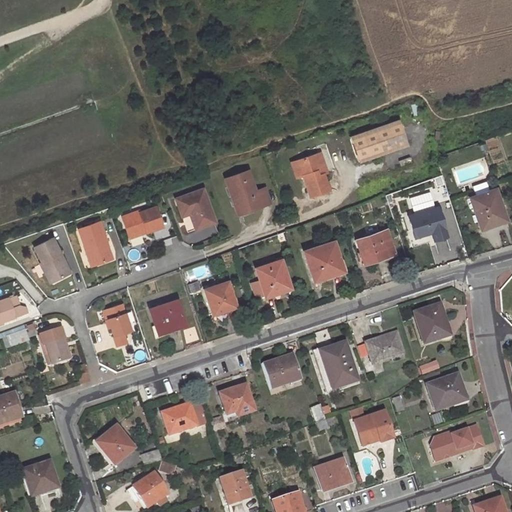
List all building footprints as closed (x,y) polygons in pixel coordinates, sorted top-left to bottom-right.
[(400,119),(351,134),(360,160),(408,144),(400,119)] [(329,190),(324,172),(322,173),(319,163),(323,162),(320,152),(295,159),(300,176),(303,175),(310,196),(329,190)] [(410,158),(400,161),(402,166),(411,163),(410,158)] [(291,161),(297,177),(300,176),(295,159),(291,161)] [(319,163),(322,173),(324,172),(328,171),(325,162),(323,162),(319,163)] [(239,195),(245,212),(271,203),(266,187),(256,190),(250,171),(227,178),(233,197),(239,195)] [(472,193),(486,188),(483,182),(470,187),(472,193)] [(189,206),(191,213),(196,229),(215,222),(204,189),(177,198),(180,209),(189,206)] [(506,220),(495,189),(473,196),(484,228),(506,220)] [(233,197),(239,214),(245,212),(239,195),(233,197)] [(140,210),(123,217),(129,234),(146,228),(147,232),(164,226),(157,206),(141,212),(140,210)] [(180,209),(183,216),(191,213),(189,206),(180,209)] [(441,238),(432,207),(407,215),(414,237),(431,232),(433,240),(441,238)] [(114,259),(100,220),(79,228),(86,248),(91,246),(97,265),(114,259)] [(146,228),(129,234),(130,238),(147,232),(146,228)] [(393,252),(386,229),(355,239),(362,263),(393,252)] [(35,246),(43,262),(45,262),(54,278),(54,279),(55,279),(56,279),(57,279),(58,279),(71,273),(53,236),(35,246)] [(138,236),(126,240),(128,246),(140,242),(138,236)] [(341,272),(332,243),(304,253),(313,281),(341,272)] [(97,265),(91,246),(86,248),(93,266),(97,265)] [(288,289),(279,259),(253,268),(263,297),(288,289)] [(40,264),(51,283),(58,279),(57,279),(56,279),(55,279),(54,279),(54,278),(45,262),(43,262),(40,264)] [(236,306),(228,280),(203,288),(212,314),(236,306)] [(0,322),(27,313),(25,306),(19,305),(15,295),(0,300),(0,322)] [(184,324),(176,299),(148,309),(156,333),(184,324)] [(105,309),(118,346),(128,343),(125,332),(132,330),(123,303),(105,309)] [(448,337),(438,306),(412,315),(422,345),(448,337)] [(26,325),(2,334),(7,349),(31,340),(26,325)] [(44,345),(51,365),(68,360),(61,340),(64,339),(60,329),(38,336),(42,346),(44,345)] [(401,353),(395,332),(364,343),(371,364),(401,353)] [(71,359),(65,339),(64,339),(61,340),(68,360),(71,359)] [(355,381),(343,343),(312,354),(324,392),(355,381)] [(51,365),(44,345),(42,346),(41,346),(47,366),(51,365)] [(300,381),(291,354),(260,364),(269,391),(300,381)] [(418,375),(435,370),(433,361),(416,367),(418,375)] [(77,377),(87,374),(84,365),(74,368),(77,377)] [(80,384),(89,381),(88,378),(87,374),(77,377),(80,384)] [(433,410),(461,402),(456,387),(459,386),(455,375),(425,385),(433,410)] [(250,407),(243,385),(218,394),(224,415),(250,407)] [(0,424),(19,418),(11,395),(0,398),(0,424)] [(404,412),(399,398),(391,401),(395,415),(404,412)] [(195,426),(188,404),(159,414),(166,436),(195,426)] [(353,422),(361,447),(380,441),(378,436),(390,432),(384,412),(353,422)] [(429,461),(480,449),(475,426),(423,438),(429,461)] [(132,448),(114,427),(94,443),(112,465),(132,448)] [(380,443),(393,439),(390,432),(378,436),(380,441),(380,443)] [(139,455),(143,466),(161,460),(157,450),(139,455)] [(172,476),(175,465),(161,460),(157,471),(172,476)] [(348,482),(341,460),(313,469),(320,491),(348,482)] [(57,488),(49,462),(21,471),(30,497),(57,488)] [(248,497),(240,472),(219,480),(227,504),(248,497)] [(166,495),(153,474),(132,487),(145,508),(166,495)] [(302,511),(296,493),(271,502),(273,511),(302,511)] [(502,511),(499,501),(484,506),(483,503),(472,507),(474,511),(502,511)]
